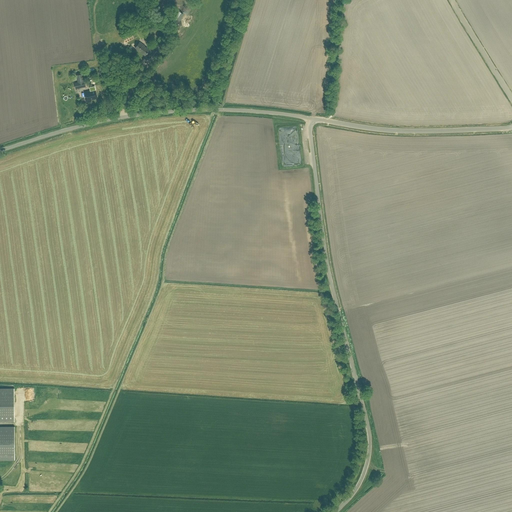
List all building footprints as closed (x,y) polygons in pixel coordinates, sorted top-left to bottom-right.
[(149,50),(139,42),(135,48),(145,56),(149,50)] [(78,82),(74,83),(75,89),(86,87),(85,81),(84,81),(82,74),(76,75),(78,82)] [(97,98),(94,90),(84,92),(86,101),(91,101),(91,100),(97,98)] [(294,140),(292,131),(279,134),(282,147),(287,146),(286,142),(294,140)] [(0,460),(15,460),(14,427),(0,426),(0,421),(14,422),(14,388),(0,388),(0,460)]
